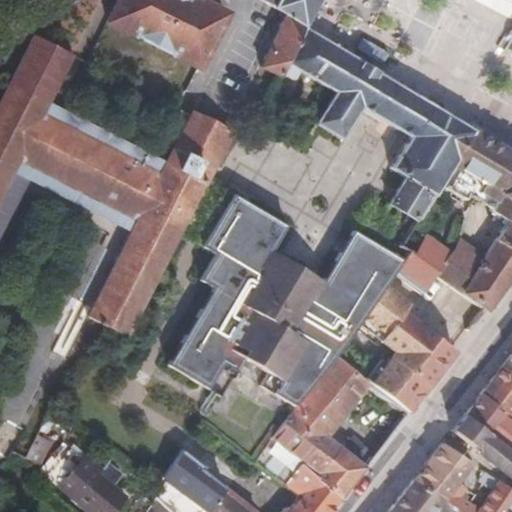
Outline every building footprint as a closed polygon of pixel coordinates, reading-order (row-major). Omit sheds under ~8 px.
[(116,0),(107,20),(198,67),(201,60),(223,17),(189,0),(116,0)] [(255,0),(283,15),(307,29),(321,0),(255,0)] [(283,15),(255,66),(279,80),(307,29),(283,15)] [(279,80),(264,106),(277,114),(300,74),(332,92),(353,55),(307,29),(279,80)] [(15,162),(45,105),(70,56),(31,37),(0,97),(0,192),(10,173),(15,162)] [(332,92),(313,126),(338,140),(358,107),(407,137),(388,169),(406,180),(391,204),(421,223),(456,171),(478,133),(422,97),(353,55),(332,92)] [(133,222),(163,164),(69,117),(45,105),(15,162),(44,177),(42,182),(61,200),(75,206),(87,209),(94,210),(97,204),(133,222)] [(173,145),(170,151),(207,172),(226,134),(188,114),(173,145)] [(511,153),(478,133),(456,171),(471,181),(463,195),(471,200),(480,187),(495,196),(511,170),(511,153)] [(170,151),(163,164),(133,222),(127,233),(83,318),(106,329),(121,336),(200,185),(207,172),(170,151)] [(25,181),(61,200),(42,182),(44,177),(15,162),(10,173),(25,181)] [(511,170),(495,196),(485,212),(502,224),(483,252),(458,234),(455,246),(447,256),(432,273),(438,279),(426,296),(438,305),(451,288),(484,310),(511,274),(511,170)] [(0,230),(25,181),(10,173),(0,192),(0,230)] [(392,271),(397,264),(348,236),(317,286),(268,256),(283,232),(230,201),(199,252),(210,260),(195,286),(208,293),(164,370),(193,388),(215,401),(238,365),(244,368),(257,376),(263,379),(256,391),(286,409),(340,337),(361,307),(366,310),(388,277),(392,271)] [(127,233),(133,222),(97,204),(94,210),(87,209),(75,206),(127,233)] [(411,255),(405,251),(397,264),(392,271),(417,289),(421,292),(432,273),(447,256),(421,241),(411,255)] [(417,299),(421,292),(417,289),(392,271),(388,277),(417,299)] [(322,436),(364,381),(334,356),(289,414),(320,438),(322,436)] [(511,365),(505,360),(477,396),(511,427),(511,365)] [(257,376),(244,368),(236,380),(250,387),(257,376)] [(511,427),(477,396),(461,416),(508,452),(511,446),(511,427)] [(289,414),(250,463),(282,487),(300,468),(338,499),(365,464),(366,463),(354,453),(345,447),(341,452),(322,436),(320,438),(289,414)] [(461,416),(449,432),(511,476),(511,475),(511,454),(508,452),(461,416)] [(366,463),(372,455),(360,445),(354,453),(366,463)] [(439,445),(411,479),(458,511),(473,511),(476,509),(458,495),(462,489),(454,483),(469,464),(439,445)] [(38,453),(28,447),(22,458),(32,464),(38,453)] [(58,454),(48,447),(42,455),(44,456),(36,466),(86,511),(102,511),(114,498),(58,454)] [(58,454),(114,498),(119,493),(107,483),(92,470),(93,468),(78,454),(73,460),(62,450),(58,454)] [(156,479),(200,511),(203,511),(220,490),(195,472),(196,470),(175,452),(156,479)] [(92,470),(107,483),(117,472),(101,459),(93,468),(92,470)] [(327,511),(338,499),(300,468),(282,487),(294,496),(295,503),(290,510),(283,509),(281,511),(327,511)] [(458,511),(411,479),(385,511),(458,511)] [(503,511),(499,509),(511,493),(511,492),(495,481),(476,509),(473,511),(503,511)] [(250,511),(220,490),(203,511),(250,511)] [(503,511),(511,511),(511,496),(503,511)] [(162,511),(148,499),(138,511),(162,511)]
